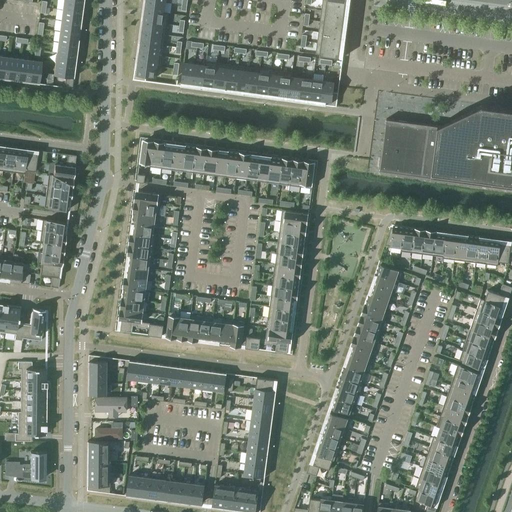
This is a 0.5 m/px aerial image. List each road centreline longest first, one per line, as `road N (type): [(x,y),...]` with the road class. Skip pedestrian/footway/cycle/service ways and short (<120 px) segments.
road 1 (residential): [(104,124),(326,151),(299,374)]
road 2 (residential): [(511,231),(383,213),(330,377)]
road 3 (residential): [(66,344),(299,374)]
road 4 (residential): [(441,511),(511,306)]
road 5 (residential): [(68,504),(66,344)]
road 6 (residential): [(75,297),(104,153)]
road 7 (residential): [(330,377),(284,511)]
road 8 (residential): [(104,124),(108,0)]
